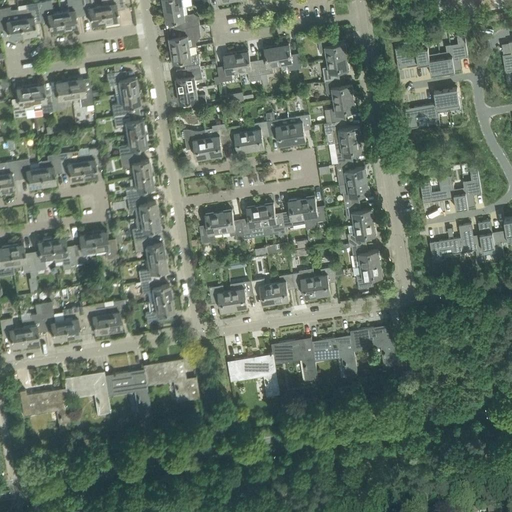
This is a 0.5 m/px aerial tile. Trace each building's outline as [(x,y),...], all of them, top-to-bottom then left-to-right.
[(50,0),(49,0),(38,2),(41,18),(48,17),(49,20),(50,30),(56,29),(63,28),(64,28),(61,11),(53,12),(50,0)] [(67,0),(69,10),(61,11),(64,28),(71,27),(78,26),(76,16),(75,13),(82,12),(80,0),(67,0)] [(80,0),(82,12),(89,10),(90,13),(91,23),(105,21),(102,4),(95,6),(94,0),(80,0)] [(101,0),(103,4),(102,4),(105,21),(113,20),(119,19),(117,9),(117,6),(124,5),(123,0),(101,0)] [(181,0),(164,0),(165,8),(165,9),(183,6),(181,0)] [(21,18),(20,18),(23,35),(23,34),(30,33),(36,32),(35,23),(34,19),(41,18),(38,2),(25,4),(27,16),(21,18)] [(10,6),(0,7),(0,22),(0,25),(1,25),(7,24),(7,27),(9,37),(15,36),(22,35),(23,35),(20,18),(18,8),(10,9),(10,6)] [(183,6),(165,9),(165,10),(166,10),(167,21),(169,21),(180,19),(180,22),(181,27),(193,25),(198,25),(200,24),(199,19),(199,16),(194,13),(191,13),(184,14),(183,6)] [(487,21),(511,16),(511,10),(486,15),(487,21)] [(171,37),(170,38),(172,49),(171,49),(172,50),(190,47),(196,46),(195,42),(200,35),(198,25),(193,25),(181,27),(182,33),(183,35),(171,37)] [(451,43),(450,43),(455,70),(462,69),(462,68),(460,57),(468,56),(464,27),(456,29),(456,30),(457,29),(458,36),(457,36),(458,42),(451,44),(451,43)] [(331,36),(318,38),(319,48),(320,52),(327,51),(328,58),(346,55),(344,42),(345,42),(334,43),(332,44),(331,37),(331,36)] [(405,46),(395,47),(395,48),(397,60),(398,67),(399,67),(408,66),(429,62),(430,62),(429,53),(428,47),(426,40),(422,41),(422,42),(423,42),(424,48),(416,49),(417,54),(407,56),(406,51),(405,47),(405,46)] [(504,54),(503,54),(507,82),(511,81),(511,40),(509,41),(509,42),(511,52),(504,54)] [(278,45),(277,45),(280,63),(288,62),(289,69),(299,67),(302,67),(301,62),(300,54),(291,56),(291,54),(289,43),(289,44),(278,45)] [(440,51),(443,72),(455,70),(450,43),(446,44),(446,45),(447,50),(440,51)] [(267,60),(259,61),(261,74),(265,73),(274,72),(272,65),(280,63),(277,45),(277,46),(266,47),(265,47),(267,60)] [(191,55),(190,47),(172,50),(174,61),(173,61),(173,62),(187,60),(188,68),(201,66),(199,54),(191,55)] [(237,51),(237,52),(240,70),(248,69),(249,76),(250,80),(262,78),(261,74),(259,61),(251,63),(249,50),(248,50),(237,52),(237,51)] [(429,53),(430,62),(429,62),(431,74),(443,72),(440,51),(438,51),(438,52),(430,53),(429,53)] [(218,68),(220,81),(227,80),(233,79),(232,71),(240,70),(237,52),(236,52),(236,53),(225,54),(225,53),(225,54),(227,67),(225,67),(218,68)] [(329,65),(322,66),(325,80),(337,78),(336,71),(349,69),(349,68),(348,68),(346,55),(328,58),(329,65)] [(178,78),(176,78),(176,79),(177,78),(179,89),(178,89),(178,90),(196,87),(195,79),(203,78),(202,71),(201,68),(201,66),(188,68),(189,73),(189,76),(187,76),(178,78)] [(114,71),(107,73),(108,78),(108,80),(108,82),(109,85),(114,84),(119,84),(121,93),(123,92),(127,92),(138,90),(136,76),(123,78),(123,76),(122,70),(121,70),(114,71)] [(70,79),(69,79),(72,96),(80,94),(82,105),(87,105),(93,103),(94,103),(93,97),(93,96),(92,89),(91,89),(85,90),(83,78),(83,77),(77,78),(70,79)] [(337,78),(325,80),(327,93),(333,92),(334,100),(353,97),(351,84),(352,84),(351,83),(339,85),(337,78)] [(7,79),(0,79),(0,80),(1,87),(8,86),(7,79)] [(58,94),(52,95),(54,110),(66,108),(64,97),(72,96),(69,79),(62,80),(56,81),(56,83),(57,91),(58,94)] [(31,85),(30,85),(33,102),(34,108),(34,109),(42,108),(42,112),(54,110),(52,95),(46,96),(45,93),(44,85),(44,83),(38,84),(31,85)] [(12,101),(13,108),(14,116),(27,114),(26,109),(34,108),(33,102),(30,85),(23,87),(16,88),(18,97),(18,100),(12,101)] [(196,87),(178,90),(178,91),(179,91),(181,101),(180,101),(180,102),(191,100),(193,100),(194,102),(195,108),(202,107),(208,106),(212,106),(211,103),(207,104),(207,100),(206,94),(198,95),(196,87)] [(457,87),(446,89),(449,110),(451,109),(459,108),(461,108),(457,87)] [(446,89),(434,91),(436,102),(437,102),(438,111),(439,111),(440,111),(448,110),(449,110),(446,89)] [(117,102),(112,103),(113,109),(113,115),(128,113),(127,107),(127,106),(140,104),(138,90),(127,92),(123,92),(121,93),(116,93),(117,102)] [(336,107),(330,108),(331,121),(344,119),(343,112),(356,110),(356,109),(355,109),(353,97),(334,100),(336,107)] [(436,102),(405,107),(408,127),(418,126),(417,116),(427,114),(428,119),(435,118),(436,125),(440,124),(439,117),(440,117),(439,111),(438,111),(437,102),(436,102)] [(128,113),(113,115),(115,127),(126,125),(128,134),(145,131),(147,131),(146,123),(143,123),(142,117),(141,118),(129,120),(128,113)] [(294,116),(289,117),(290,123),(293,141),(306,139),(306,140),(305,129),(304,127),(311,126),(312,126),(311,118),(310,113),(302,114),(294,116)] [(273,119),(268,120),(270,132),(277,131),(277,134),(279,144),(280,144),(280,143),(293,141),(290,123),(289,117),(275,119),(273,119)] [(344,119),(331,121),(334,135),(340,134),(341,141),(360,138),(358,125),(358,124),(345,127),(344,119)] [(256,128),(248,129),(251,148),(264,146),(264,147),(265,147),(263,134),(270,132),(268,120),(255,122),(256,128)] [(214,135),(207,136),(210,155),(223,153),(224,153),(221,141),(229,139),(227,127),(226,127),(225,122),(212,125),(213,130),(214,135)] [(240,125),(227,127),(229,139),(236,138),(238,151),(239,151),(239,150),(251,148),(248,129),(241,131),(240,125)] [(184,131),(182,131),(183,137),(185,137),(187,146),(194,145),(195,147),(196,158),(197,158),(197,157),(210,155),(207,136),(206,129),(201,130),(197,130),(194,130),(191,129),(187,129),(184,129),(184,131)] [(129,143),(118,145),(120,156),(135,154),(134,147),(138,147),(147,145),(145,131),(128,134),(129,143)] [(341,141),(335,142),(336,150),(337,157),(338,159),(338,163),(341,162),(342,162),(351,161),(350,154),(352,153),(363,151),(362,151),(360,143),(360,138),(341,141)] [(89,153),(80,154),(81,160),(84,177),(98,175),(96,165),(96,161),(103,160),(101,150),(101,145),(89,147),(89,153)] [(70,151),(59,153),(61,167),(68,166),(69,170),(70,179),(84,177),(81,160),(72,161),(70,151)] [(48,159),(39,160),(39,162),(40,167),(42,183),(43,183),(56,181),(55,172),(54,168),(61,167),(59,153),(47,154),(48,159)] [(135,154),(120,156),(122,167),(133,166),(134,175),(151,172),(149,159),(136,161),(135,154)] [(28,157),(17,159),(20,174),(27,173),(27,177),(29,186),(42,183),(40,167),(39,162),(29,163),(28,157)] [(8,172),(0,172),(0,183),(1,190),(15,188),(13,179),(13,175),(20,174),(17,159),(6,161),(8,172)] [(338,163),(336,163),(340,184),(348,183),(366,179),(364,167),(365,167),(365,166),(355,168),(352,168),(351,161),(342,162),(341,162),(338,163)] [(465,180),(463,180),(464,186),(465,186),(468,207),(476,205),(476,204),(475,204),(474,194),(481,192),(481,193),(482,192),(477,164),(470,165),(470,166),(471,172),(472,179),(465,180)] [(136,185),(125,186),(126,195),(127,198),(142,195),(141,189),(145,188),(154,186),(152,173),(151,172),(134,175),(136,185)] [(430,180),(420,182),(420,183),(421,183),(422,194),(424,202),(433,200),(433,201),(455,197),(454,187),(453,181),(452,175),(447,175),(448,176),(449,182),(441,183),(441,184),(442,184),(442,189),(441,189),(432,191),(431,186),(430,181),(430,180)] [(348,183),(340,184),(341,192),(343,192),(343,193),(344,197),(345,202),(345,204),(358,202),(357,195),(359,195),(369,193),(369,192),(367,184),(366,179),(348,183)] [(454,187),(455,197),(457,208),(468,207),(465,186),(464,186),(463,186),(455,188),(455,187),(454,187)] [(142,195),(127,198),(127,201),(129,210),(135,208),(137,217),(141,217),(158,214),(156,200),(147,202),(143,202),(142,195)] [(315,196),(302,198),(305,217),(306,223),(307,227),(308,227),(313,227),(316,223),(315,221),(327,219),(326,214),(325,207),(318,208),(317,205),(315,195),(315,196)] [(291,212),(283,214),(285,226),(306,223),(305,217),(302,198),(289,200),(289,199),(288,199),(290,209),(291,212)] [(266,204),(261,205),(264,223),(265,234),(279,232),(279,234),(286,233),(285,226),(283,214),(276,215),(276,212),(274,202),(273,202),(274,203),(266,204)] [(358,202),(345,204),(347,217),(354,216),(355,224),(373,221),(371,208),(372,208),(372,207),(359,209),(358,202)] [(249,219),(242,220),(244,233),(245,237),(252,236),(258,235),(257,231),(256,225),(264,223),(261,205),(248,207),(248,206),(247,206),(249,216),(249,219)] [(232,209),(219,212),(222,230),(230,229),(231,235),(236,234),(237,238),(245,237),(244,233),(242,220),(235,222),(233,209),(232,209)] [(200,227),(202,242),(212,241),(216,240),(215,231),(222,230),(219,212),(206,214),(206,213),(205,213),(207,224),(208,226),(200,227)] [(137,227),(132,228),(134,239),(149,237),(148,230),(151,229),(160,228),(158,214),(141,217),(137,217),(135,218),(137,227)] [(506,229),(500,230),(502,241),(508,240),(511,239),(511,216),(505,218),(506,229)] [(491,219),(478,221),(478,222),(479,222),(480,233),(481,233),(483,248),(484,248),(495,246),(496,252),(497,256),(497,258),(497,259),(505,258),(502,241),(500,230),(493,231),(491,219)] [(375,234),(373,221),(355,224),(348,225),(349,233),(348,233),(350,246),(352,246),(364,244),(363,236),(376,234),(375,234)] [(472,222),(459,224),(461,236),(462,236),(464,251),(465,251),(476,249),(477,255),(478,261),(478,262),(486,261),(484,248),(483,248),(481,233),(480,233),(474,234),(472,223),(472,222)] [(93,232),(96,248),(96,254),(106,252),(107,258),(118,256),(118,251),(116,242),(109,243),(108,238),(107,230),(93,232)] [(81,247),(74,248),(77,263),(83,262),(88,261),(87,255),(86,250),(96,248),(93,232),(79,234),(81,243),(81,247)] [(40,254),(33,255),(35,269),(46,268),(44,257),(54,255),(52,238),(51,236),(43,237),(43,240),(38,241),(39,250),(40,254)] [(52,238),(54,255),(55,259),(55,261),(62,260),(63,265),(64,265),(70,264),(71,264),(71,267),(77,266),(77,265),(77,263),(74,248),(67,249),(67,245),(65,236),(52,238)] [(431,241),(430,241),(431,249),(433,260),(433,261),(443,260),(443,259),(442,254),(442,249),(452,247),(453,252),(452,252),(452,253),(460,252),(461,258),(461,259),(465,258),(464,251),(462,236),(461,236),(439,239),(439,240),(431,241)] [(149,237),(134,239),(136,251),(146,249),(148,258),(165,256),(165,255),(163,242),(153,243),(150,244),(149,237)] [(10,245),(13,262),(22,260),(23,271),(30,270),(31,277),(36,276),(35,269),(33,255),(26,256),(25,252),(24,243),(10,245)] [(366,251),(364,244),(352,246),(354,259),(355,266),(380,262),(378,250),(379,249),(366,251)] [(0,275),(3,274),(5,274),(14,273),(13,262),(10,245),(0,246),(0,275)] [(141,281),(155,278),(154,271),(167,269),(165,256),(148,258),(149,267),(139,269),(141,281)] [(356,274),(357,278),(359,288),(374,285),(371,285),(370,278),(383,276),(383,275),(382,275),(380,262),(355,266),(353,267),(354,274),(356,274)] [(322,274),(315,275),(318,293),(330,291),(331,292),(330,282),(337,280),(336,270),(335,269),(335,265),(321,267),(322,274)] [(300,271),(293,272),(295,285),(302,284),(302,286),(304,297),(305,297),(305,296),(313,294),(318,293),(315,275),(313,267),(299,269),(300,271)] [(290,299),(288,286),(295,285),(293,272),(280,275),(281,280),(273,281),(276,300),(289,298),(289,299),(290,299)] [(266,283),(265,277),(251,279),(253,292),(261,291),(263,303),(276,300),(273,281),(266,283)] [(157,285),(155,278),(141,281),(142,292),(153,290),(155,300),(172,297),(174,297),(174,296),(172,297),(170,283),(157,285)] [(238,281),(231,283),(232,288),(235,307),(240,306),(247,305),(248,306),(247,295),(246,293),(253,292),(251,279),(245,280),(244,280),(238,281)] [(225,290),(224,284),(210,286),(212,301),(213,301),(212,299),(219,298),(221,310),(222,310),(222,309),(235,307),(232,288),(225,290)] [(148,323),(162,320),(161,313),(174,311),(172,297),(155,300),(149,301),(150,310),(146,311),(148,323)] [(114,305),(105,306),(106,312),(109,329),(122,327),(121,318),(120,314),(128,313),(126,303),(125,298),(114,300),(114,305)] [(41,302),(40,302),(42,312),(44,326),(51,325),(52,329),(54,338),(59,337),(67,336),(64,319),(55,321),(53,313),(53,310),(51,300),(41,302)] [(31,318),(23,319),(24,326),(23,326),(23,328),(24,332),(26,343),(34,341),(40,340),(38,331),(38,327),(44,326),(42,312),(40,302),(35,303),(37,313),(35,313),(30,314),(31,318)] [(86,304),(83,305),(86,320),(93,318),(95,331),(108,329),(109,329),(106,312),(105,306),(95,308),(95,303),(86,304)] [(72,311),(63,313),(64,319),(67,336),(81,334),(81,333),(79,321),(86,320),(83,305),(81,305),(71,307),(72,311)] [(7,317),(0,318),(3,333),(10,332),(11,336),(12,345),(26,343),(24,332),(23,328),(23,326),(13,328),(12,317),(8,317),(7,317)] [(394,343),(390,323),(390,325),(385,326),(378,327),(378,328),(375,329),(374,326),(351,329),(353,339),(354,350),(361,349),(381,345),(384,365),(397,363),(398,369),(407,367),(406,362),(407,362),(404,341),(394,343)] [(353,339),(351,329),(352,336),(346,337),(346,336),(339,338),(340,339),(336,340),(335,336),(319,339),(321,353),(322,359),(342,356),(346,376),(359,374),(354,350),(353,339)] [(302,358),(305,377),(305,379),(318,377),(313,346),(312,336),(311,336),(311,339),(306,339),(299,340),(299,342),(296,342),(295,339),(279,341),(280,351),(282,360),(282,362),(302,358)] [(280,391),(274,352),(272,342),(272,343),(273,355),(268,356),(268,355),(261,356),(262,358),(258,358),(257,355),(228,360),(231,380),(264,375),(267,393),(280,391)] [(167,360),(150,363),(152,372),(154,383),(174,380),(177,400),(190,398),(200,396),(196,375),(196,376),(187,377),(184,360),(183,360),(177,361),(177,360),(171,361),(171,363),(167,363),(167,360)] [(128,370),(112,373),(115,394),(135,390),(138,410),(151,408),(147,384),(147,380),(145,373),(145,370),(144,370),(139,371),(138,371),(132,372),(132,373),(129,374),(128,370)] [(88,373),(71,375),(73,385),(75,396),(95,392),(98,413),(111,411),(108,395),(109,395),(105,372),(104,373),(99,373),(98,373),(92,374),(92,376),(88,376),(88,373)] [(26,389),(20,390),(24,414),(30,413),(57,409),(61,429),(73,427),(68,397),(67,389),(66,389),(61,390),(54,391),(54,392),(51,393),(50,389),(34,392),(27,393),(26,389)] [(438,473),(446,471),(443,458),(435,459),(438,473)] [(492,493),(484,494),(485,503),(493,502),(492,493)]
